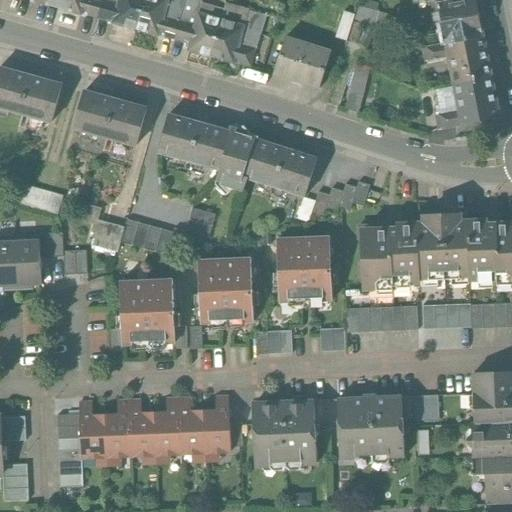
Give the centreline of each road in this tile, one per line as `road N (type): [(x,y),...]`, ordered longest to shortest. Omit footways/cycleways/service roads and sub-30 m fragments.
road 1 (tertiary): [(511,162),(434,160),(0,32)]
road 2 (residential): [(43,386),(256,377),(287,366),(511,360)]
